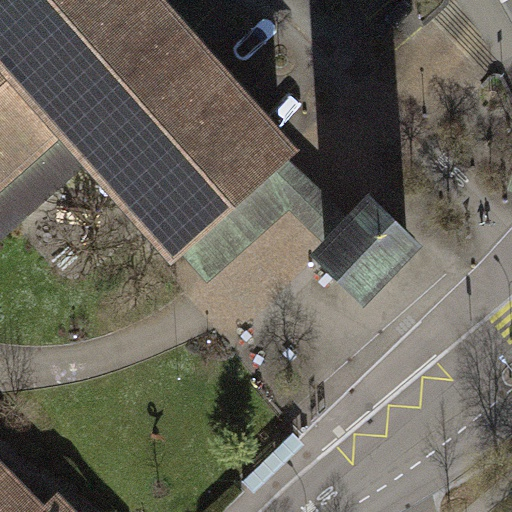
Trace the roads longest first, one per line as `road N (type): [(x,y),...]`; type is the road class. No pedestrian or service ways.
road 1 (residential): [(271,0),(511,247)]
road 2 (tertiary): [(335,511),(511,371)]
